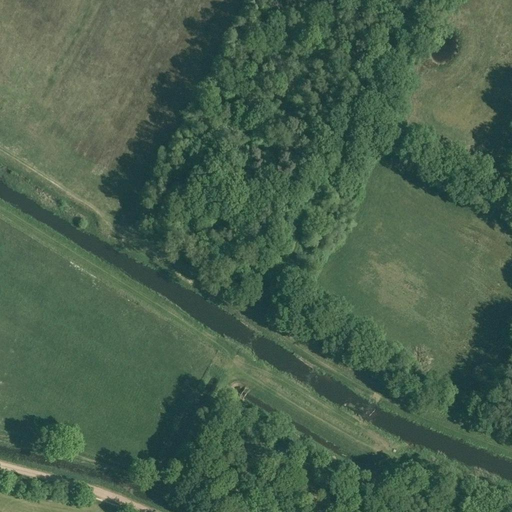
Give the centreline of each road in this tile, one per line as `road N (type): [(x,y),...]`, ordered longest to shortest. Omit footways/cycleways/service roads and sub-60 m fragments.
road 1 (track): [(0,207),(177,319),(336,436),(511,510)]
road 2 (track): [(0,438),(100,464),(164,491),(234,368)]
road 3 (track): [(262,311),(368,379),(511,442)]
road 4 (track): [(219,395),(364,480),(416,474)]
road 5 (track): [(148,511),(0,465)]
